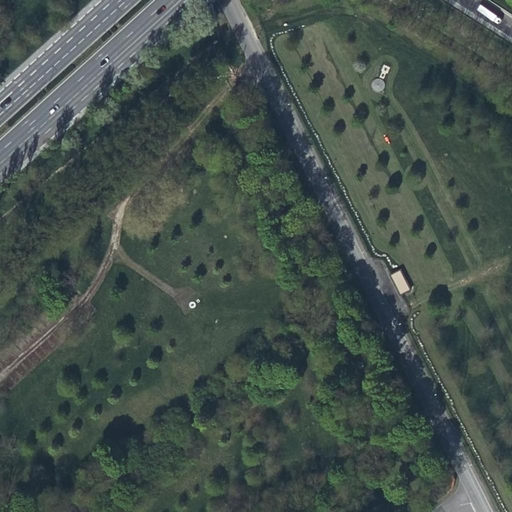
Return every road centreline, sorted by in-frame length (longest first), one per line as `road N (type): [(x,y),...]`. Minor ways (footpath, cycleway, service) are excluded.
road 1 (unclassified): [(475,493),(225,0)]
road 2 (primary): [(0,154),(172,0)]
road 3 (primary): [(124,0),(30,86)]
